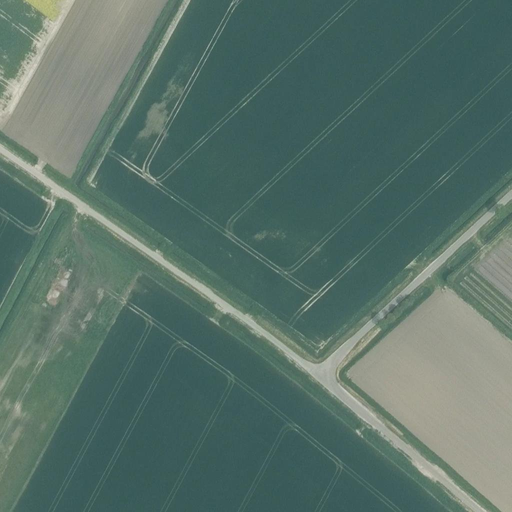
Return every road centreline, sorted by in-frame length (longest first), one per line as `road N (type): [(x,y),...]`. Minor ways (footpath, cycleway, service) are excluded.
road 1 (unclassified): [(318,376),(0,152)]
road 2 (unclassified): [(318,376),(511,194)]
road 3 (unclassified): [(475,511),(318,376)]
